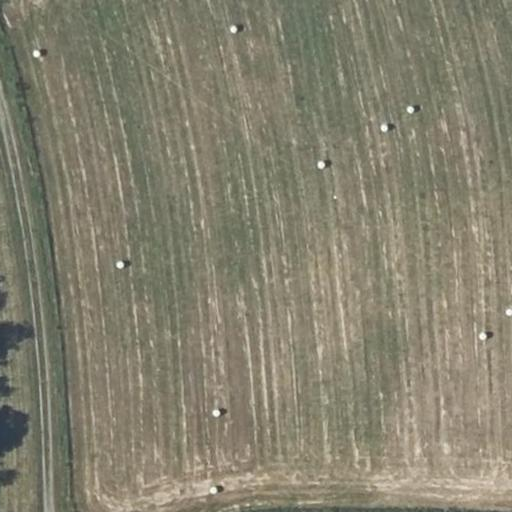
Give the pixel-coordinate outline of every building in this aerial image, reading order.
[(242,125),(245,152),(271,149),(268,122),(242,125)] [(342,153),(313,157),(316,188),(345,185),(342,153)] [(358,237),(329,239),(330,273),(360,272),(358,237)] [(282,256),(254,259),(258,291),(286,287),(282,256)] [(346,393),(349,426),(379,424),(376,391),(346,393)] [(170,450),(198,450),(198,422),(170,421),(170,450)] [(288,480),(319,474),(314,445),(283,451),(288,480)]
